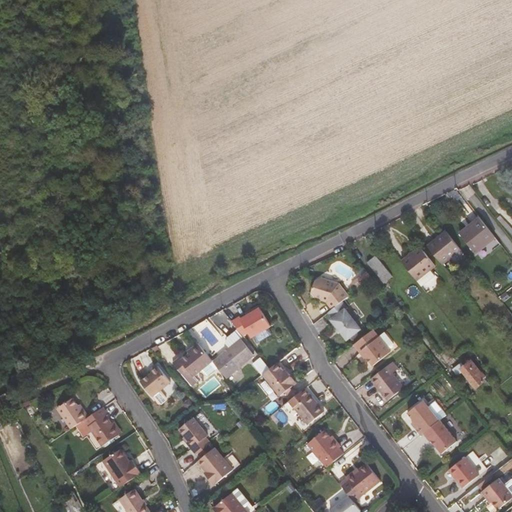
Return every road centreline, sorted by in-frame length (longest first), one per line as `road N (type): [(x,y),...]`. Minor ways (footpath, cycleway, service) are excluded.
road 1 (residential): [(271,274),(511,154)]
road 2 (residential): [(271,274),(321,366),(418,486)]
road 3 (residential): [(105,363),(271,274)]
road 4 (residential): [(188,511),(105,363)]
